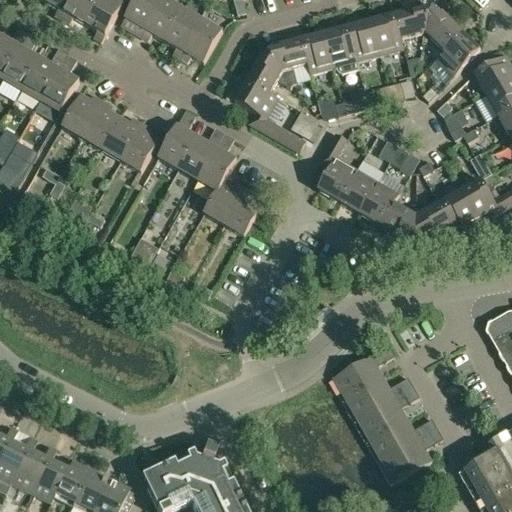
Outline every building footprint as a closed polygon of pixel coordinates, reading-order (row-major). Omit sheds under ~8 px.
[(55,19),(63,24),(76,0),(50,0),(47,6),(59,12),(55,19)] [(74,21),(86,28),(101,0),(76,0),(63,24),(70,28),(74,21)] [(102,46),(124,7),(127,0),(114,0),(113,1),(110,0),(101,0),(86,28),(98,35),(94,42),(102,46)] [(122,29),(134,37),(142,41),(164,1),(161,0),(138,0),(126,22),(122,29)] [(153,38),(165,45),(183,13),(164,1),(142,41),(149,45),(153,38)] [(247,17),(246,11),(244,2),(234,5),(238,20),(247,17)] [(402,43),(427,36),(433,12),(423,13),(422,11),(395,18),(402,43)] [(437,62),(438,62),(464,37),(442,16),(441,18),(433,12),(427,36),(445,54),(437,62)] [(174,59),(180,63),(185,56),(203,24),(183,13),(165,45),(178,52),(174,59)] [(395,18),(371,25),(381,59),(404,53),(401,43),(402,43),(395,18)] [(223,36),(203,24),(185,56),(180,63),(188,67),(192,60),(205,68),(223,36)] [(371,25),(348,31),(358,66),(381,59),(371,25)] [(11,46),(1,40),(0,42),(0,81),(2,83),(30,36),(20,30),(11,46)] [(348,31),(325,37),(335,72),(343,78),(360,73),(358,66),(348,31)] [(2,83),(22,94),(40,63),(31,57),(40,42),(30,36),(2,83)] [(325,37),(302,43),(311,78),(335,72),(325,37)] [(455,79),(481,54),(464,37),(438,62),(455,79)] [(275,55),(269,57),(293,88),(297,87),(293,72),(308,68),(310,78),(311,78),(302,43),(274,51),(275,55)] [(50,68),(40,63),(22,94),(41,106),(68,59),(58,53),(50,68)] [(263,59),(248,84),(270,97),(277,84),(291,92),(293,88),(269,57),(266,61),(263,59)] [(62,117),(80,86),(69,79),(78,65),(68,59),(41,106),(62,117)] [(475,77),(487,98),(511,83),(511,68),(506,59),(475,77)] [(511,83),(487,98),(499,119),(511,111),(511,83)] [(250,128),(301,157),(307,147),(267,124),(279,103),(270,97),(248,84),(235,106),(256,118),(250,128)] [(392,98),(403,95),(401,86),(389,89),(392,98)] [(376,93),(379,101),(392,98),(389,89),(376,93)] [(429,106),(438,97),(432,91),(422,100),(429,106)] [(394,106),(406,103),(403,95),(392,98),(394,106)] [(82,97),(62,131),(83,142),(104,105),(94,100),(92,103),(82,97)] [(381,109),(394,106),(392,98),(379,101),(381,109)] [(348,118),(356,116),(352,104),(344,106),(348,118)] [(83,142),(102,153),(120,121),(110,116),(113,111),(104,105),(83,142)] [(339,121),(348,118),(344,106),(335,108),(339,121)] [(437,115),(444,121),(453,112),(446,106),(437,115)] [(511,111),(499,119),(511,140),(511,139),(511,111)] [(186,117),(174,138),(160,162),(179,173),(197,142),(188,136),(196,122),(186,117)] [(102,153),(121,164),(142,127),(133,122),(130,127),(120,121),(102,153)] [(160,143),(159,143),(150,138),(152,133),(142,127),(121,164),(141,176),(160,143)] [(455,144),(464,140),(466,138),(462,131),(451,137),(455,144)] [(207,148),(197,142),(179,173),(198,184),(224,138),(215,133),(207,148)] [(464,140),(468,147),(479,141),(475,133),(466,138),(464,140)] [(223,186),(236,164),(226,158),(234,144),(224,138),(198,184),(218,195),(223,185),(223,186)] [(321,166),(330,171),(318,193),(339,205),(357,174),(337,162),(347,144),(337,138),(321,166)] [(41,151),(19,140),(8,161),(29,173),(41,151)] [(399,151),(388,145),(384,152),(395,159),(399,151)] [(409,157),(399,151),(395,159),(405,165),(409,157)] [(378,162),(389,168),(395,159),(384,152),(378,162)] [(409,158),(399,175),(411,181),(420,164),(409,158)] [(399,174),(405,165),(395,159),(389,168),(399,174)] [(424,180),(434,173),(435,173),(430,166),(419,172),(424,180)] [(481,183),(483,182),(483,183),(489,179),(483,168),(475,173),(481,183)] [(43,180),(56,188),(58,184),(58,185),(61,180),(47,172),(43,180)] [(339,205),(360,217),(378,186),(357,174),(339,205)] [(495,203),(483,183),(483,182),(481,183),(462,195),(480,226),(499,215),(500,217),(511,209),(511,202),(508,196),(495,203)] [(66,189),(58,185),(58,184),(56,188),(50,198),(58,202),(66,189)] [(205,217),(225,228),(246,193),(237,188),(235,192),(223,186),(223,185),(218,195),(205,217)] [(360,217),(380,229),(393,208),(394,208),(400,198),(378,186),(360,217)] [(263,208),(260,207),(252,202),(254,197),(246,193),(225,228),(245,239),(263,208)] [(462,195),(439,207),(452,230),(457,239),(480,226),(462,195)] [(439,207),(417,220),(416,245),(417,245),(424,241),(427,244),(452,230),(439,207)] [(409,240),(416,245),(417,220),(416,221),(394,208),(393,208),(380,229),(406,244),(409,240)] [(83,234),(88,224),(90,220),(89,220),(82,216),(74,229),(83,234)] [(101,232),(106,224),(92,216),(89,220),(90,220),(88,224),(101,232)] [(263,272),(271,259),(254,248),(245,260),(263,272)] [(171,274),(167,283),(181,289),(185,281),(171,274)] [(209,303),(213,295),(199,288),(195,296),(209,303)] [(511,315),(509,316),(489,327),(487,335),(511,378),(511,315)] [(396,360),(395,360),(390,350),(382,354),(388,365),(396,360)] [(381,369),(375,358),(334,382),(346,403),(384,382),(377,371),(381,369)] [(390,393),(387,388),(384,382),(346,403),(358,424),(400,400),(394,390),(390,393)] [(414,392),(408,382),(399,387),(405,397),(414,392)] [(420,402),(414,392),(405,397),(411,407),(420,402)] [(407,423),(401,412),(406,410),(400,400),(358,424),(370,445),(407,423)] [(414,434),(411,429),(407,423),(370,445),(382,465),(424,441),(418,432),(414,434)] [(438,433),(432,424),(424,429),(429,438),(438,433)] [(9,433),(4,442),(8,444),(0,460),(0,482),(11,488),(28,454),(24,452),(12,446),(17,436),(9,433)] [(443,443),(438,433),(429,438),(434,448),(443,443)] [(0,460),(8,444),(4,442),(0,440),(0,460)] [(242,511),(228,485),(223,487),(214,469),(210,468),(219,445),(208,441),(198,466),(192,463),(174,472),(172,467),(140,482),(153,511),(179,511),(191,507),(193,511),(242,511)] [(395,487),(412,477),(432,465),(425,454),(429,451),(424,441),(382,465),(395,487)] [(485,450),(491,461),(461,478),(464,485),(480,511),(511,511),(511,477),(503,462),(500,456),(507,452),(500,441),(485,450)] [(29,442),(24,452),(28,454),(11,488),(30,497),(47,463),(43,462),(32,456),(37,446),(29,442)] [(48,451),(43,462),(47,463),(30,497),(50,507),(53,501),(53,502),(67,473),(51,465),(56,455),(48,451)] [(53,502),(72,510),(90,474),(71,465),(67,473),(53,502)] [(72,510),(74,511),(94,511),(109,483),(90,474),(72,510)] [(129,493),(109,483),(94,511),(119,511),(122,507),(128,495),(129,493)] [(130,511),(135,501),(133,497),(128,495),(122,507),(130,511)]
